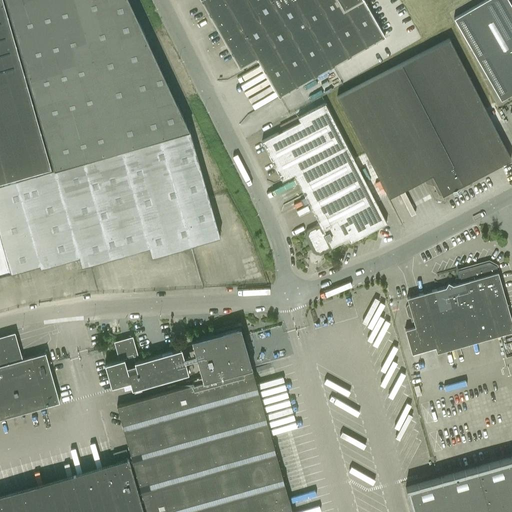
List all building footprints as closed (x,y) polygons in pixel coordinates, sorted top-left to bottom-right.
[(0,0),(0,269),(38,259),(40,266),(78,255),(81,264),(148,245),(151,255),(219,236),(188,128),(128,0),(5,0),(6,1),(3,2),(2,0),(0,0)] [(385,36),(363,0),(200,0),(239,68),(256,58),(279,97),(385,36)] [(511,8),(507,0),(485,0),(454,18),(501,100),(511,93),(511,8)] [(511,159),(449,39),(337,96),(388,197),(431,174),(442,194),(511,159)] [(293,174),(319,223),(306,229),(304,237),(313,253),(320,255),(337,246),(338,243),(348,238),(350,241),(386,223),(325,103),(297,117),(300,121),(261,141),(282,180),(293,174)] [(499,334),(503,333),(504,338),(511,335),(511,323),(495,266),(488,262),(458,270),(461,282),(452,284),(447,282),(445,287),(406,297),(408,305),(407,305),(405,308),(407,316),(410,318),(413,327),(405,329),(411,353),(435,346),(436,352),(499,334)] [(292,511),(251,367),(242,336),(240,327),(191,340),(203,381),(116,406),(146,511),(292,511)] [(188,373),(181,348),(134,361),(132,352),(122,355),(123,358),(105,364),(111,386),(129,381),(132,389),(188,373)] [(48,362),(45,352),(0,364),(0,418),(59,402),(48,362)] [(511,511),(511,455),(437,476),(404,485),(410,511),(511,511)] [(0,511),(143,511),(129,461),(0,497),(0,511)]
